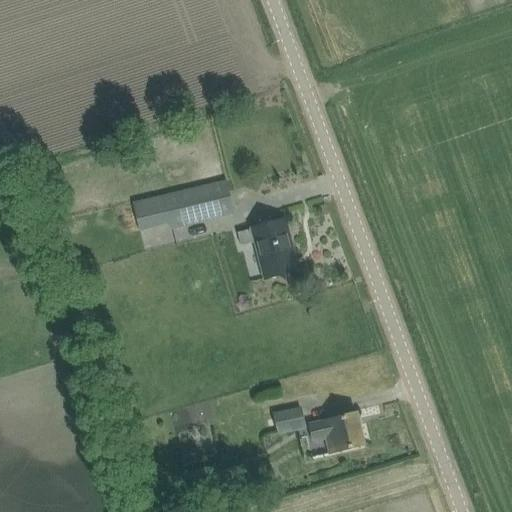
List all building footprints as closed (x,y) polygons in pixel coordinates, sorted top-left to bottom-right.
[(172,231),(235,215),(226,180),(163,195),(170,223),(172,231)] [(265,279),(279,275),(299,270),(286,220),(267,225),(238,232),(242,247),(256,243),(265,279)] [(274,414),(274,416),(266,418),(270,434),(278,432),(279,435),(307,429),(302,407),(274,414)] [(366,445),(358,413),(357,410),(322,416),(323,420),(309,422),(313,444),(326,441),(329,454),(366,445)] [(248,464),(216,473),(214,467),(198,472),(203,488),(236,478),(238,486),(253,481),(248,464)]
